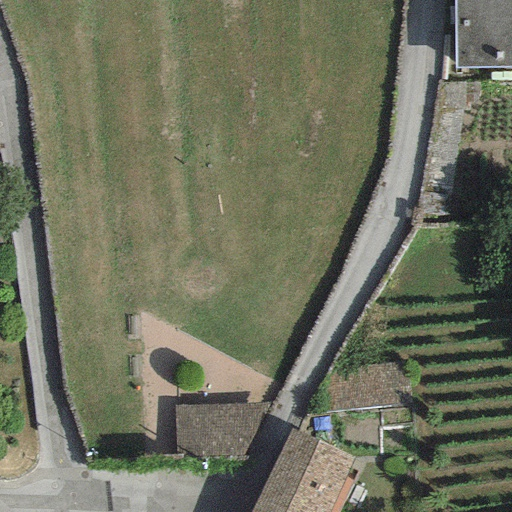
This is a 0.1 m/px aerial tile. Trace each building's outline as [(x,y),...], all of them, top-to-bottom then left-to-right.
[(511,0),(453,0),(454,69),(511,67),(511,0)] [(405,361),(328,367),(306,413),(408,403),(405,361)] [(270,402),(172,405),(174,455),(242,454),(270,402)] [(248,511),(327,511),(342,477),(352,457),(290,429),(248,511)] [(337,511),(351,481),(342,477),(327,511),(337,511)]
